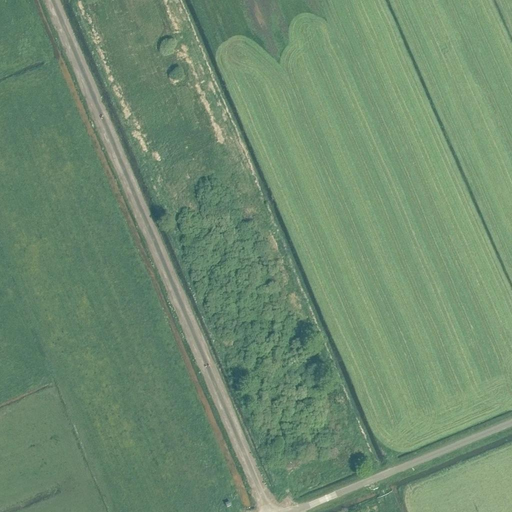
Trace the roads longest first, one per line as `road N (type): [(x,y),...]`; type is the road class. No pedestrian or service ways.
road 1 (unclassified): [(267,511),(51,0)]
road 2 (unclassified): [(295,511),(511,423)]
